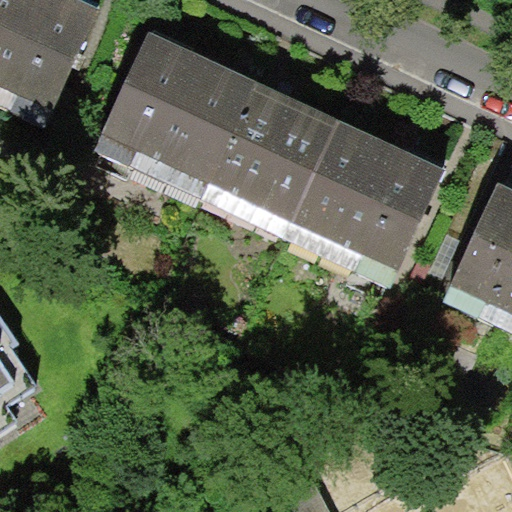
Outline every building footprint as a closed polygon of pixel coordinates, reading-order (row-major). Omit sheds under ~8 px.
[(0,0),(0,89),(18,98),(11,113),(43,128),(99,9),(79,0),(0,0)] [(130,168),(137,153),(209,187),(253,91),(227,79),(189,61),(193,52),(154,34),(98,153),(130,168)] [(233,216),(240,201),(291,224),(335,129),(278,102),(253,91),(209,187),(202,202),(233,216)] [(356,273),(388,288),(444,168),(404,150),(400,159),(363,142),(335,129),(291,224),(363,258),(356,273)] [(499,193),(447,304),(479,319),(486,304),(511,316),(511,188),(506,185),(501,195),(499,193)] [(0,414),(39,388),(13,350),(19,346),(0,318),(0,414)]
